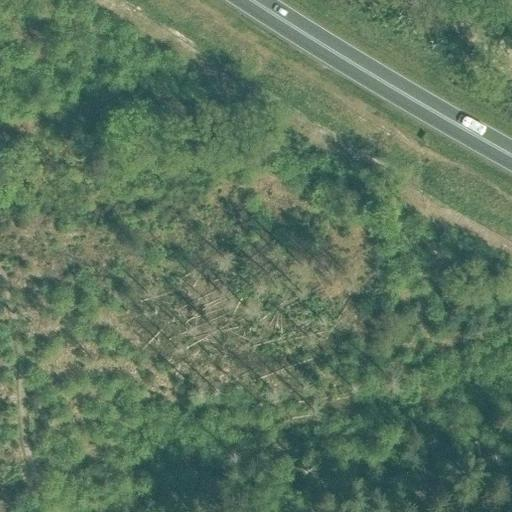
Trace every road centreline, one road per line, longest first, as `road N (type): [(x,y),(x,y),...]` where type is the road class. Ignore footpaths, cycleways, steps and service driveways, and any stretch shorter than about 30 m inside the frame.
road 1 (trunk): [(511,156),(251,0)]
road 2 (track): [(0,265),(19,351),(26,450),(57,511)]
